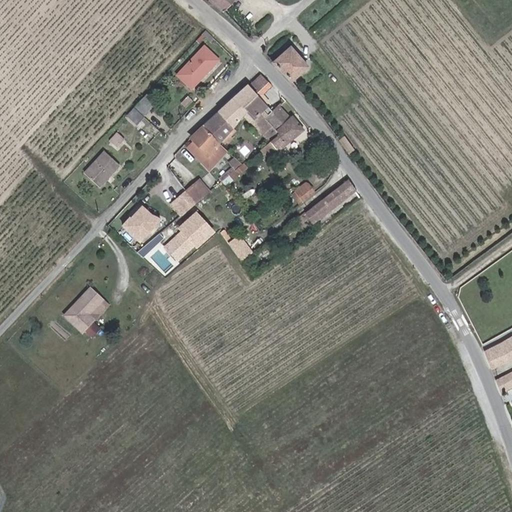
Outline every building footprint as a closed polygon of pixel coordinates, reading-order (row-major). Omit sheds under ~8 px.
[(213,0),(226,11),(235,0),(213,0)] [(224,56),(209,43),(182,71),(197,84),(224,56)] [(313,62),(295,43),(276,60),(295,78),(313,62)] [(253,84),(260,91),(273,79),(266,72),(253,84)] [(224,140),(252,108),(248,104),(260,92),(260,91),(253,84),(252,82),(228,104),(207,123),(224,140)] [(160,98),(151,90),(138,103),(147,111),(160,98)] [(248,104),(252,108),(263,120),(269,114),(275,108),(260,92),(248,104)] [(283,130),(275,137),(264,147),(271,155),(275,152),(276,153),(282,148),(283,149),(308,128),(296,113),(293,115),(282,102),(275,108),(269,114),(275,121),(283,130)] [(146,115),(136,106),(128,113),(139,123),(146,115)] [(283,130),(275,121),(267,128),(275,137),(283,130)] [(214,151),(224,140),(207,123),(197,132),(214,151)] [(114,129),(106,138),(114,145),(121,136),(114,129)] [(122,162),(108,149),(87,171),(101,184),(122,162)] [(241,165),(244,163),(246,161),(240,155),(235,159),(239,162),(241,165)] [(241,165),(239,162),(225,173),(228,176),(233,172),(241,165)] [(361,186),(353,175),(317,203),(324,214),(361,186)] [(190,189),(199,202),(213,190),(202,178),(190,189)] [(291,192),(300,204),(316,192),(307,180),(291,192)] [(191,209),(199,202),(190,189),(181,197),(191,209)] [(324,214),(317,203),(310,208),(318,219),(324,214)] [(138,237),(159,215),(149,210),(148,211),(141,204),(130,215),(128,213),(120,221),(138,237)] [(216,230),(199,211),(181,227),(184,230),(156,255),(168,268),(197,242),(200,245),(216,230)] [(241,260),(253,251),(241,233),(228,242),(241,260)] [(101,299),(89,288),(64,314),(82,331),(83,330),(91,321),(93,320),(87,314),(92,308),(101,299)] [(98,314),(107,305),(101,299),(92,308),(98,314)] [(91,337),(99,328),(91,321),(83,330),(91,337)] [(511,358),(505,342),(487,350),(493,367),(511,359),(511,358)] [(511,371),(497,380),(502,393),(511,387),(511,371)]
